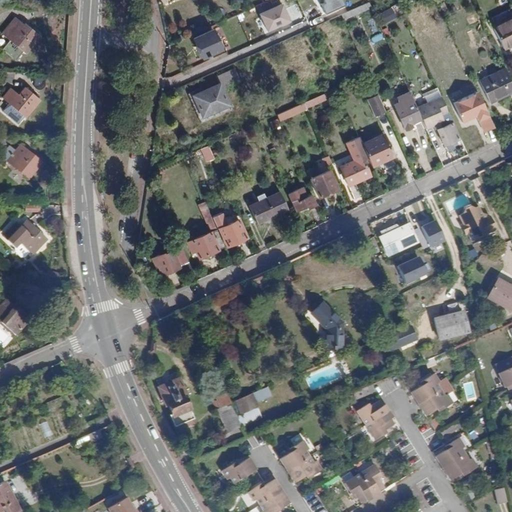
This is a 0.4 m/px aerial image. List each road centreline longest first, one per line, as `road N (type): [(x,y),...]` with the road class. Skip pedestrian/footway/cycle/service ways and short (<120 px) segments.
road 1 (residential): [(106,330),(511,143)]
road 2 (secondary): [(87,46),(82,152),(106,330)]
road 3 (secondary): [(106,330),(191,511)]
road 4 (residential): [(155,45),(155,97),(130,239)]
